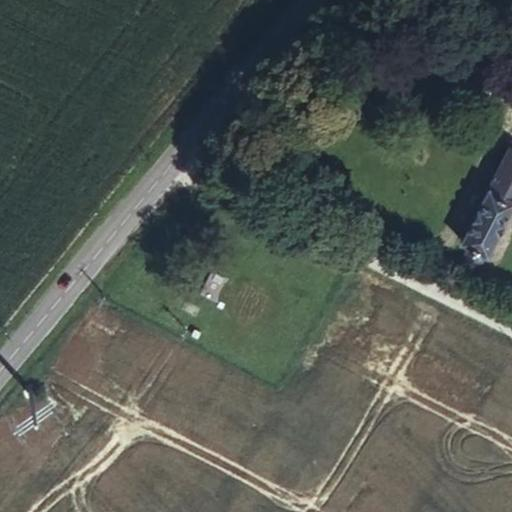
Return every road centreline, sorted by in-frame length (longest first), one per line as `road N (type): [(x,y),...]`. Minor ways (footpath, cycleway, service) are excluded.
road 1 (tertiary): [(0,359),(300,0)]
road 2 (track): [(171,154),(511,324)]
